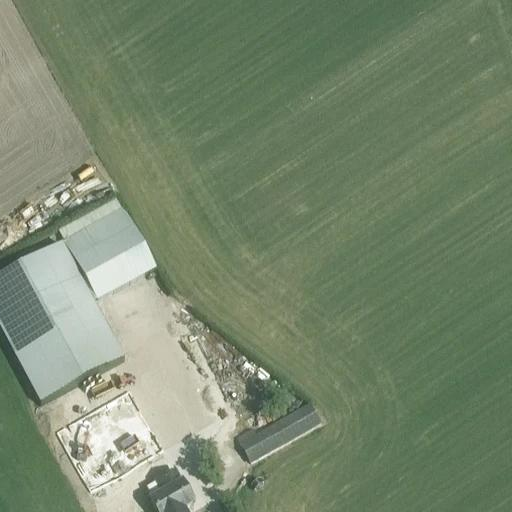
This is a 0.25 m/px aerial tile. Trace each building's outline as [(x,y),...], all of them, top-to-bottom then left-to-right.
[(130,210),(65,245),(97,306),(163,270),(130,210)] [(62,248),(0,281),(0,332),(41,408),(125,363),(62,248)] [(195,328),(158,340),(189,437),(226,425),(195,328)] [(251,466),(321,426),(309,407),(256,437),(252,432),(236,441),(251,466)] [(182,511),(193,506),(175,474),(156,485),(157,485),(147,491),(153,502),(150,504),(155,511),(182,511)]
